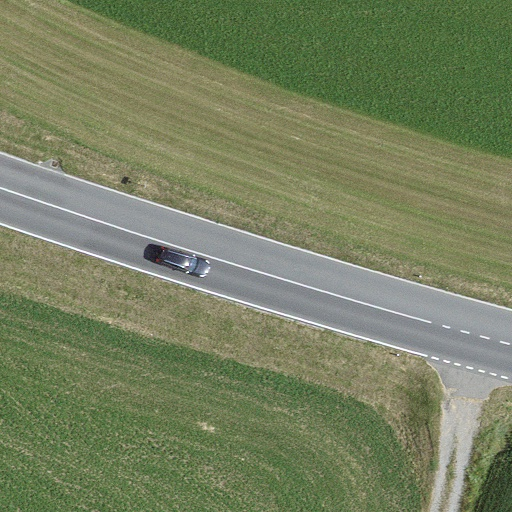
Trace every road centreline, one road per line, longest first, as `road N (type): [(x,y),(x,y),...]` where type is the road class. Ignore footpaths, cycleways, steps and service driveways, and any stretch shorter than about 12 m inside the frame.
road 1 (secondary): [(0,185),(511,346)]
road 2 (track): [(479,339),(455,511)]
